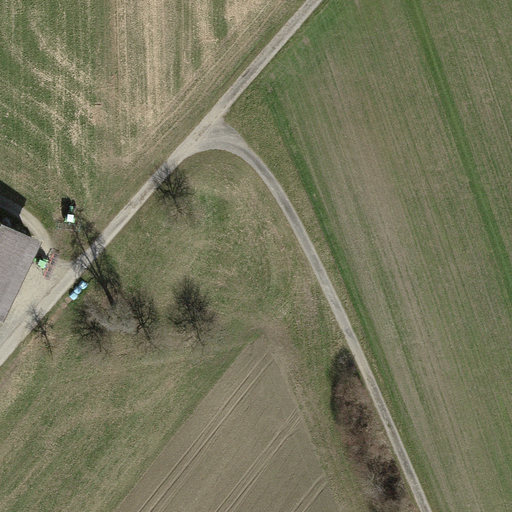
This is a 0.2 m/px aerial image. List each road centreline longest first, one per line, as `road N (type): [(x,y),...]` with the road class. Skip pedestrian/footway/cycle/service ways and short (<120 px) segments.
road 1 (track): [(0,361),(317,0)]
road 2 (track): [(207,129),(246,151),(297,216),(429,511)]
